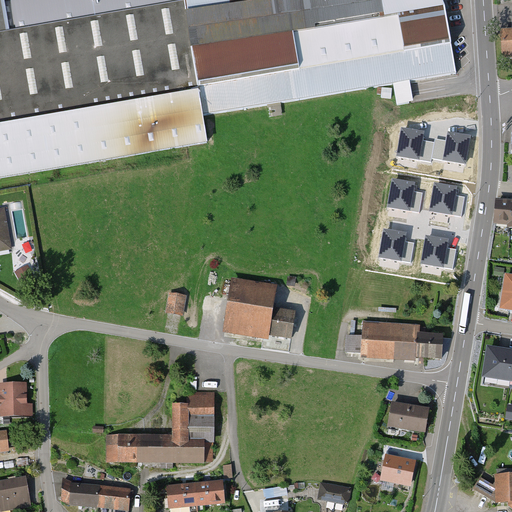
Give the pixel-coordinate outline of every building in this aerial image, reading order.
[(0,0),(0,36),(9,35),(3,0),(0,0)] [(384,0),(291,0),(187,16),(193,51),(388,21),(384,0)] [(0,183),(210,147),(184,6),(0,39),(0,183)] [(447,14),(193,51),(206,115),(457,77),(447,14)] [(511,55),(511,32),(502,33),(503,56),(511,55)] [(511,205),(511,202),(496,202),(494,229),(510,230),(511,205)] [(5,210),(0,210),(0,254),(13,252),(5,210)] [(23,284),(36,277),(29,265),(17,272),(23,284)] [(511,278),(505,277),(499,312),(511,314),(511,278)] [(277,287),(230,280),(221,334),(269,341),(277,287)] [(400,308),(402,283),(380,281),(378,307),(400,308)] [(186,297),(171,294),(168,312),(183,315),(186,297)] [(295,314),(274,311),(272,328),(293,330),(295,314)] [(421,328),(363,324),(361,360),(418,364),(421,328)] [(445,339),(421,337),(419,362),(443,363),(445,339)] [(362,339),(345,338),(344,355),(360,356),(362,339)] [(511,377),(511,354),(488,350),(482,382),(511,386),(511,377)] [(26,385),(0,386),(0,389),(0,395),(0,394),(0,411),(1,412),(1,421),(34,420),(33,406),(27,406),(26,385)] [(109,437),(109,462),(162,462),(162,468),(173,469),(173,462),(208,463),(212,458),(212,438),(188,438),(188,423),(215,423),(215,397),(187,396),(187,406),(173,406),(173,438),(109,437)] [(430,412),(391,406),(387,432),(426,438),(430,412)] [(6,433),(0,434),(0,455),(9,455),(6,433)] [(416,465),(386,459),(381,485),(410,490),(416,465)] [(233,480),(232,466),(224,467),(224,481),(233,480)] [(511,471),(497,472),(498,490),(481,480),(475,492),(498,509),(511,508),(511,471)] [(26,481),(0,485),(0,493),(2,506),(10,504),(11,510),(30,506),(26,481)] [(130,492),(71,487),(63,482),(62,501),(68,504),(116,509),(116,511),(128,511),(129,511),(132,511),(133,495),(130,495),(130,492)] [(224,484),(167,490),(168,511),(186,511),(227,508),(224,484)] [(352,490),(320,484),(316,502),(348,509),(352,490)]
